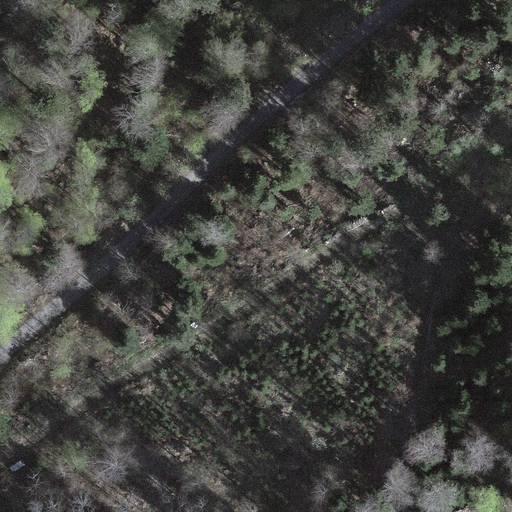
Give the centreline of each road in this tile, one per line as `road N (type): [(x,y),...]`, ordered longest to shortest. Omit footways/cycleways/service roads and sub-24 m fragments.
road 1 (track): [(0,458),(305,279),(477,144)]
road 2 (unclassified): [(403,0),(185,183),(107,265),(0,354)]
